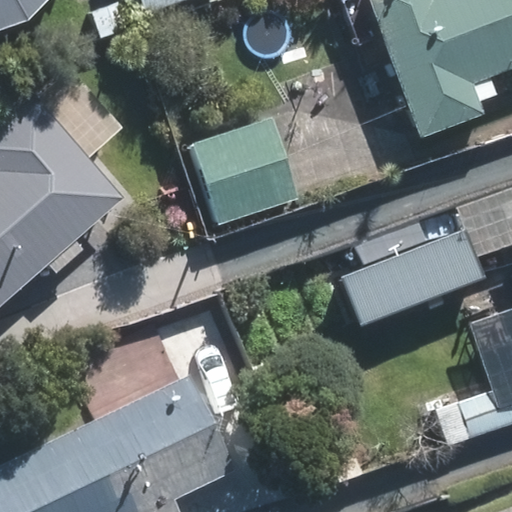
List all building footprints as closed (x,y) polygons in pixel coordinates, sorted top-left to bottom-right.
[(33,0),(0,0),(0,23),(16,18),(33,0)] [(139,0),(142,8),(168,0),(139,0)] [(511,0),(374,0),(424,129),(473,110),(462,79),(511,60),(511,0)] [(262,126),(191,152),(216,220),(287,195),(262,126)] [(49,128),(0,170),(0,297),(113,199),(49,128)] [(453,230),(361,263),(379,314),(471,281),(453,230)] [(380,365),(348,375),(364,429),(396,419),(380,365)] [(185,380),(0,469),(0,511),(171,511),(163,494),(226,464),(185,380)]
